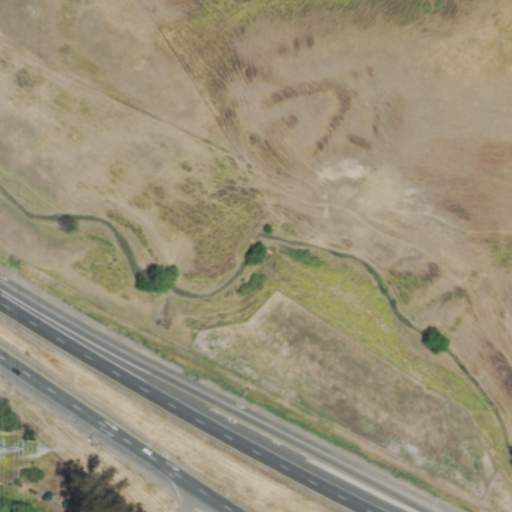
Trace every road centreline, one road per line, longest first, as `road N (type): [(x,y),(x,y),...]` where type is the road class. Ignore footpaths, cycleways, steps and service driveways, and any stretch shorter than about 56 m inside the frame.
road 1 (motorway): [(428,511),(0,287)]
road 2 (motorway): [(368,511),(0,305)]
road 3 (trunk): [(0,357),(204,493)]
